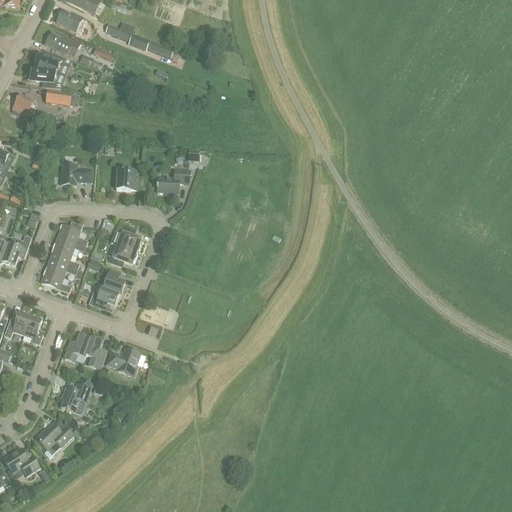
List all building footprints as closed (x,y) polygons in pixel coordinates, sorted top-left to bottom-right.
[(5,0),(5,8),(18,9),(19,0),(5,0)] [(95,16),(101,3),(94,0),(68,0),(68,2),(95,16)] [(111,9),(126,15),(129,9),(113,3),(111,9)] [(76,16),(74,18),(63,13),(57,25),(76,34),(83,20),(76,16)] [(120,31),(132,36),(135,30),(122,25),(120,31)] [(132,37),(133,37),(109,27),(107,32),(112,35),(111,37),(130,44),(132,37)] [(78,43),(75,41),(74,44),(63,39),(61,41),(51,36),(46,46),(67,57),(68,56),(71,57),(72,56),(74,57),(81,44),(78,43)] [(147,51),(150,44),(150,43),(133,37),(132,37),(130,44),(129,45),(129,47),(146,53),(147,51)] [(150,44),(147,51),(154,53),(172,60),(174,53),(157,46),(150,44)] [(114,55),(97,49),(94,56),(111,63),(114,55)] [(40,58),(36,69),(45,73),(45,72),(50,74),(50,73),(59,77),(65,61),(55,57),(52,62),(40,58)] [(90,62),(84,59),(81,64),(87,67),(90,62)] [(45,73),(36,69),(35,71),(30,83),(45,84),(45,91),(62,92),(62,88),(56,85),(59,77),(50,73),(50,74),(45,72),(45,73)] [(46,105),(70,108),(71,97),(48,93),(46,105)] [(15,104),(16,105),(15,108),(13,112),(14,112),(12,116),(18,119),(20,115),(27,119),(36,102),(26,97),(24,100),(20,97),(19,100),(17,100),(15,104)] [(71,97),(70,108),(77,109),(79,98),(71,97)] [(0,170),(8,174),(11,168),(5,166),(9,157),(0,153),(1,151),(0,149),(0,170)] [(33,169),(41,172),(48,155),(40,152),(33,169)] [(189,152),(188,164),(199,164),(200,153),(189,152)] [(63,187),(64,189),(68,189),(69,188),(76,188),(77,185),(93,186),(93,172),(77,171),(78,167),(62,166),(61,187),(63,187)] [(116,192),(138,194),(140,174),(118,172),(116,192)] [(175,173),(174,182),(158,181),(158,188),(158,191),(157,195),(158,195),(179,197),(180,186),(190,186),(190,174),(175,173)] [(26,202),(13,195),(10,202),(23,208),(26,202)] [(61,227),(57,239),(85,249),(87,244),(78,241),(80,234),(82,229),(71,224),(69,230),(61,227)] [(122,227),(119,234),(122,236),(122,235),(131,238),(134,231),(122,227)] [(0,233),(1,231),(0,230),(0,266),(1,267),(2,267),(2,265),(8,248),(0,244),(0,233)] [(122,236),(119,234),(115,233),(110,245),(117,248),(136,254),(141,242),(131,238),(122,235),(122,236)] [(9,247),(8,248),(2,265),(14,269),(18,260),(24,262),(24,261),(27,253),(32,240),(25,238),(23,243),(20,251),(9,247)] [(89,257),(91,252),(85,249),(57,239),(53,251),(71,257),(74,252),(83,255),(84,256),(89,257)] [(117,248),(113,260),(110,259),(108,265),(122,270),(124,264),(132,267),(136,254),(117,248)] [(53,251),(48,262),(77,273),(79,267),(69,263),(71,257),(53,251)] [(77,273),(48,262),(44,274),(63,280),(65,274),(75,278),(77,273)] [(105,285),(103,291),(119,297),(119,296),(121,297),(125,285),(114,281),(116,275),(103,270),(98,282),(105,285)] [(63,280),(44,274),(40,285),(68,296),(70,290),(60,286),(63,280)] [(119,297),(103,291),(101,297),(94,294),(89,307),(101,311),(105,313),(108,306),(114,308),(115,309),(119,297)] [(19,314),(15,327),(12,334),(13,335),(18,336),(24,338),(31,319),(19,314)] [(38,335),(39,332),(42,323),(31,319),(24,338),(29,340),(32,341),(31,345),(34,346),(35,343),(35,342),(35,343),(38,335)] [(12,334),(15,327),(9,325),(4,339),(11,341),(13,335),(12,334)] [(35,343),(35,342),(35,343),(34,346),(39,348),(41,344),(44,337),(45,334),(39,332),(38,335),(35,343)] [(91,342),(88,341),(82,339),(80,338),(77,346),(71,344),(65,361),(74,365),(77,357),(84,360),(85,360),(86,357),(91,342)] [(92,340),(91,342),(86,357),(92,359),(89,368),(100,372),(105,358),(98,355),(99,352),(100,351),(102,344),(93,341),(92,340)] [(0,350),(0,360),(8,364),(11,355),(0,350)] [(112,355),(111,357),(108,367),(119,371),(118,373),(134,379),(138,369),(136,368),(140,357),(136,355),(130,353),(126,351),(125,354),(123,359),(112,355)] [(87,404),(92,391),(78,386),(76,393),(75,392),(67,389),(67,390),(63,401),(65,401),(62,410),(75,415),(76,415),(80,403),(80,402),(86,404),(87,404)] [(73,435),(68,429),(67,430),(62,435),(61,434),(54,427),(46,435),(45,434),(45,433),(44,434),(37,441),(48,453),(56,445),(57,445),(61,449),(62,450),(75,437),(73,435)] [(73,435),(75,437),(78,440),(81,437),(76,432),(73,435)] [(28,462),(21,451),(4,462),(13,476),(21,470),(27,478),(40,470),(33,458),(28,462)] [(0,470),(0,488),(4,487),(6,490),(11,487),(1,470),(0,470)] [(39,475),(46,484),(50,481),(45,472),(39,475)]
